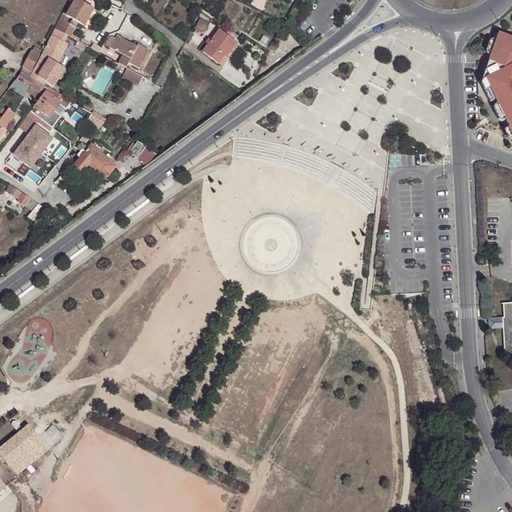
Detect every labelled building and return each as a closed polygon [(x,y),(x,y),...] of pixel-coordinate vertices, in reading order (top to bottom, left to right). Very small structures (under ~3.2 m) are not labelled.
[(63,14),(55,30),(66,35),(68,36),(70,37),(75,28),(69,25),(73,20),(79,24),(84,26),(94,9),(77,0),(75,0),(67,16),(63,14)] [(204,33),(209,24),(201,19),(196,28),(204,33)] [(69,25),(75,28),(79,24),(73,20),(69,25)] [(42,56),(30,78),(34,81),(37,77),(53,88),(65,70),(58,65),(68,45),(65,43),(68,36),(66,35),(55,30),(52,36),(53,37),(43,57),(42,56)] [(208,45),(202,53),(218,64),(224,57),(226,58),(237,43),(219,30),(211,41),(208,45)] [(511,38),(497,33),(495,40),(489,56),(481,76),(482,76),(498,82),(487,87),(511,139),(511,38)] [(111,37),(106,46),(123,55),(118,64),(125,67),(126,68),(129,63),(139,69),(143,62),(140,61),(147,49),(138,45),(137,47),(116,36),(115,39),(111,37)] [(86,46),(77,42),(75,45),(84,50),(86,46)] [(31,72),(39,55),(42,51),(34,47),(32,51),(23,68),(31,72)] [(140,61),(143,62),(149,51),(147,49),(140,61)] [(218,64),(222,68),(228,60),(226,58),(224,57),(218,64)] [(118,64),(116,69),(122,72),(125,67),(118,64)] [(127,69),(122,78),(138,87),(144,77),(127,69)] [(44,94),(48,88),(34,81),(30,78),(21,73),(15,81),(29,89),(26,94),(39,101),(44,94)] [(15,80),(9,88),(24,97),(26,94),(29,89),(15,81),(15,80)] [(61,116),(54,111),(59,104),(66,110),(72,103),(48,88),(44,94),(39,101),(31,112),(52,128),(61,116)] [(0,139),(6,131),(5,130),(16,115),(8,109),(1,119),(0,117),(0,139)] [(50,131),(52,128),(31,112),(19,127),(29,134),(35,127),(38,123),(50,131)] [(101,128),(105,123),(92,114),(91,116),(91,115),(88,120),(95,124),(101,128)] [(31,168),(52,139),(35,127),(29,134),(13,155),(31,168)] [(137,158),(146,147),(137,142),(130,154),(137,158)] [(82,173),(89,164),(99,173),(106,179),(116,167),(109,161),(91,146),(85,153),(82,150),(77,156),(80,159),(74,166),(82,173)] [(65,170),(56,182),(59,185),(62,181),(64,183),(71,175),(65,170)] [(10,186),(6,192),(18,200),(17,202),(25,207),(30,199),(10,186)] [(38,204),(28,217),(36,223),(46,210),(38,204)] [(511,303),(503,304),(504,318),(492,318),(493,329),(503,329),(505,358),(511,357),(511,303)] [(0,448),(0,455),(17,475),(48,450),(28,426),(0,448)]
